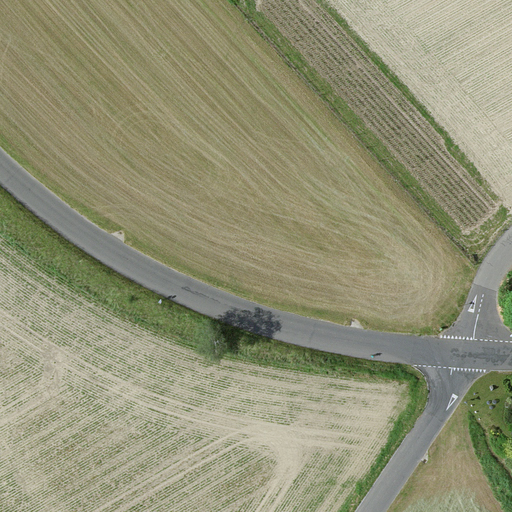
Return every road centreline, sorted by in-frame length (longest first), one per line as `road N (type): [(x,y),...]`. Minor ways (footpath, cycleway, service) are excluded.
road 1 (unclassified): [(465,356),(268,322),(175,286),(97,242),(0,164)]
road 2 (unclassified): [(370,511),(465,356)]
road 3 (residential): [(465,356),(484,286),(511,243)]
